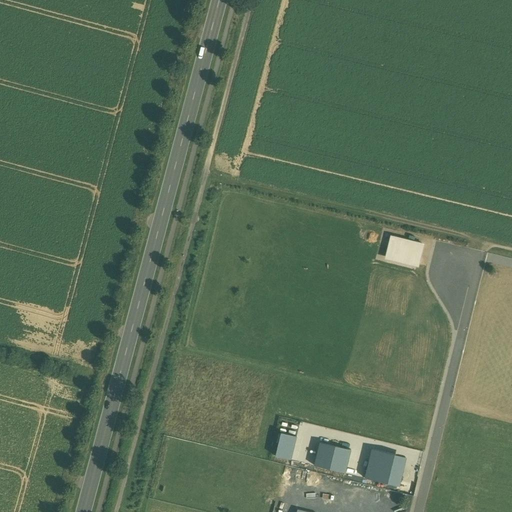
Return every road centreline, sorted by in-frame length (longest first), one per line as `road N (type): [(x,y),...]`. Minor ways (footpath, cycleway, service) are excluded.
road 1 (primary): [(221,0),(83,511)]
road 2 (track): [(116,511),(252,0)]
road 3 (residential): [(416,511),(473,282)]
